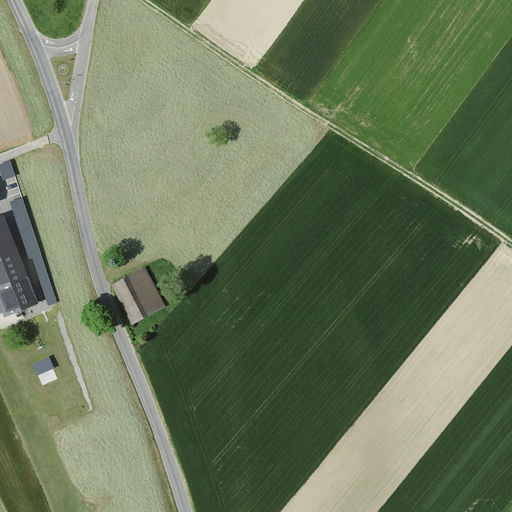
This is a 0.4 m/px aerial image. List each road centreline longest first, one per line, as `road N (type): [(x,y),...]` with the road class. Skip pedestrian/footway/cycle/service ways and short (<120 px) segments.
road 1 (track): [(144,0),(511,244)]
road 2 (unclassified): [(65,133),(94,268),(186,511)]
